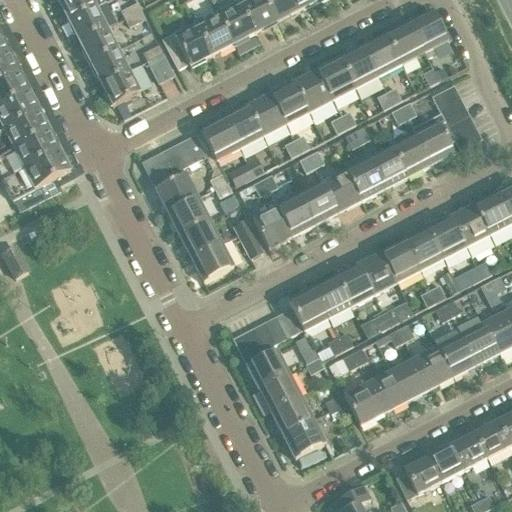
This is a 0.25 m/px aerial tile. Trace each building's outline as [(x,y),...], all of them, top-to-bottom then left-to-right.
[(63,0),(56,4),(67,25),(95,11),(104,6),(100,0),(63,0)] [(253,39),(274,28),(260,0),(259,0),(239,11),(253,39)] [(260,0),(274,28),(296,16),(287,0),(260,0)] [(315,0),(287,0),(296,16),(318,5),(315,0)] [(236,5),(215,16),(217,22),(232,50),(253,39),(239,11),(236,5)] [(95,11),(67,25),(78,47),(106,33),(115,28),(104,6),(95,11)] [(125,23),(141,14),(137,6),(121,15),(125,23)] [(129,32),(145,23),(141,14),(125,23),(129,32)] [(436,58),(433,53),(447,46),(432,16),(408,28),(424,58),(427,63),(436,58)] [(205,28),(203,24),(201,20),(193,25),(194,27),(193,27),(210,61),(232,50),(217,22),(205,28)] [(189,72),(210,61),(193,27),(173,38),(172,38),(161,43),(177,74),(187,68),(189,72)] [(401,70),(424,58),(408,28),(385,40),(401,70)] [(89,68),(116,54),(106,33),(78,47),(89,68)] [(377,82),(401,70),(385,40),(362,52),(377,82)] [(147,65),(162,57),(158,50),(143,57),(147,65)] [(354,94),(377,82),(362,52),(339,64),(354,94)] [(100,90),(127,75),(116,54),(89,68),(100,90)] [(158,87),(173,80),(162,57),(147,65),(158,87)] [(0,87),(18,78),(8,58),(0,62),(0,87)] [(331,106),(354,94),(339,64),(316,76),(331,106)] [(443,72),(433,76),(438,86),(447,81),(443,72)] [(429,90),(438,86),(432,73),(423,78),(429,90)] [(111,112),(139,97),(127,75),(100,90),(111,112)] [(308,118),(331,106),(316,76),(292,88),(308,118)] [(0,112),(28,98),(18,78),(0,87),(0,112)] [(285,129),(308,118),(292,88),(269,100),(285,129)] [(453,90),(431,101),(437,112),(459,101),(453,90)] [(392,110),(402,105),(395,92),(385,97),(392,110)] [(383,115),(392,110),(385,97),(376,102),(383,115)] [(0,137),(38,117),(28,98),(0,112),(0,137)] [(262,141),(285,129),(269,100),(246,112),(262,141)] [(459,101),(437,112),(440,118),(443,123),(464,112),(459,101)] [(406,125),(416,120),(410,108),(400,113),(406,125)] [(238,153),(262,141),(246,112),(223,124),(238,153)] [(464,112),(443,123),(448,133),(470,122),(464,112)] [(397,129),(406,125),(400,113),(391,117),(397,129)] [(346,134),(355,129),(349,116),(339,121),(346,134)] [(0,162),(49,137),(38,117),(0,137),(0,162)] [(454,144),(448,133),(443,123),(440,118),(411,133),(415,140),(414,140),(430,170),(454,158),(448,147),(454,144)] [(337,138),(346,134),(339,121),(330,125),(337,138)] [(470,122),(448,133),(454,144),(475,133),(470,122)] [(214,166),(238,153),(223,124),(199,136),(199,137),(210,158),(214,166)] [(361,149),(370,144),(364,131),(354,136),(361,149)] [(475,133),(454,144),(459,155),(481,144),(475,133)] [(351,153),(361,149),(354,136),(345,141),(351,153)] [(0,183),(1,187),(59,157),(49,137),(0,162),(0,183)] [(195,166),(210,158),(199,137),(183,145),(195,166)] [(299,158),(309,153),(303,140),(293,145),(299,158)] [(407,182),(430,170),(414,140),(391,152),(407,182)] [(183,145),(173,150),(184,172),(195,166),(183,145)] [(291,162),(299,158),(293,145),(284,149),(291,162)] [(173,150),(162,156),(173,178),(182,173),(184,172),(173,150)] [(391,152),(378,159),(373,151),(364,155),(369,164),(384,194),(407,182),(391,152)] [(314,173),(324,168),(317,155),(308,160),(314,173)] [(162,156),(151,161),(163,183),(173,178),(162,156)] [(55,184),(69,177),(59,157),(1,187),(12,206),(18,217),(60,195),(55,184)] [(305,178),(314,173),(308,160),(299,165),(305,178)] [(142,167),(140,167),(152,189),(153,188),(163,183),(151,161),(142,167)] [(246,169),(253,182),(263,176),(256,164),(246,169)] [(361,206),(384,194),(369,164),(345,176),(361,206)] [(235,191),(253,182),(246,169),(229,178),(235,191)] [(163,183),(153,188),(156,193),(185,178),(182,173),(173,178),(163,183)] [(338,218),(361,206),(345,176),(322,188),(338,218)] [(214,193),(227,186),(222,177),(209,184),(214,193)] [(166,218),(197,202),(185,178),(156,193),(154,194),(166,218)] [(268,197),(278,192),(271,179),(261,184),(268,197)] [(259,202),(268,197),(261,184),(252,189),(259,202)] [(219,203),(232,196),(227,186),(214,193),(219,203)] [(315,230),(338,218),(322,188),(299,200),(315,230)] [(511,190),(496,199),(511,228),(511,190)] [(490,241),(511,229),(511,228),(496,199),(474,211),(490,241)] [(299,200),(285,207),(282,200),(272,205),(291,242),(315,230),(299,200)] [(178,241),(209,225),(197,202),(166,218),(178,241)] [(268,254),(291,242),(272,205),(263,210),(267,217),(253,224),(268,254)] [(466,253),(490,241),(474,211),(451,223),(466,253)] [(443,265),(466,253),(451,223),(427,235),(443,265)] [(238,239),(250,233),(246,224),(233,230),(238,239)] [(190,265),(221,248),(209,225),(178,241),(190,265)] [(250,263),(263,257),(250,233),(238,239),(250,263)] [(420,277),(443,265),(427,235),(404,247),(420,277)] [(397,289),(420,277),(404,247),(381,258),(397,289)] [(202,288),(233,272),(221,248),(190,265),(202,288)] [(17,282),(30,275),(18,251),(5,257),(17,282)] [(374,301),(397,289),(381,258),(358,271),(374,301)] [(482,283),(491,278),(485,266),(476,270),(482,283)] [(473,288),(482,283),(476,270),(466,275),(473,288)] [(351,313),(374,301),(358,271),(335,283),(351,313)] [(500,281),(490,286),(497,298),(506,293),(500,281)] [(328,324),(351,313),(335,283),(312,294),(328,324)] [(490,286),(481,291),(487,303),(497,298),(490,286)] [(436,307),(445,302),(439,289),(429,294),(436,307)] [(304,337),(328,324),(312,294),(288,307),(292,314),(275,322),(286,344),(303,335),(304,337)] [(426,312),(436,307),(429,294),(420,299),(426,312)] [(453,305),(445,309),(451,322),(460,317),(453,305)] [(441,327),(451,322),(445,309),(435,315),(441,327)] [(389,331),(399,326),(392,313),(383,318),(389,331)] [(511,328),(506,317),(483,329),(499,359),(511,352),(511,328)] [(380,335),(389,331),(383,318),(374,323),(380,335)] [(275,349),(286,344),(275,322),(264,328),(275,349)] [(264,355),(275,349),(264,328),(253,334),(264,355)] [(407,329),(398,333),(405,346),(413,342),(407,329)] [(483,329),(461,341),(476,371),(499,359),(483,329)] [(395,351),(405,346),(398,333),(388,339),(395,351)] [(254,361),(264,355),(253,334),(243,340),(254,361)] [(344,354),(353,350),(346,337),(337,342),(344,354)] [(244,366),(254,361),(243,340),(232,345),(244,366)] [(452,383),(476,371),(461,341),(437,353),(452,383)] [(334,359),(344,354),(337,342),(327,347),(334,359)] [(361,352),(351,357),(358,371),(368,366),(361,352)] [(437,353),(415,365),(430,395),(452,383),(437,353)] [(258,394),(287,379),(275,356),(246,372),(258,394)] [(351,357),(342,362),(349,375),(358,371),(351,357)] [(318,363),(305,370),(310,379),(323,372),(320,366),(318,363)] [(407,407),(430,395),(415,365),(391,377),(407,407)] [(383,419),(407,407),(391,377),(368,389),(383,419)] [(270,418),(300,402),(287,379),(258,394),(270,418)] [(368,389),(344,401),(360,431),(383,419),(368,389)] [(330,416),(342,410),(337,400),(325,407),(330,416)] [(282,441),(312,425),(300,402),(270,418),(282,441)] [(334,425),(346,419),(342,410),(330,416),(334,425)] [(510,452),(511,451),(511,419),(497,427),(510,452)] [(295,465),(325,450),(312,425),(282,441),(295,465)] [(488,464),(510,452),(497,427),(475,439),(488,464)] [(465,476),(488,464),(475,439),(452,451),(465,476)] [(442,488),(465,476),(452,451),(429,463),(442,488)] [(408,505),(442,488),(429,463),(405,475),(406,477),(397,482),(408,505)] [(361,511),(360,509),(370,504),(363,490),(328,509),(330,511),(361,511)] [(483,511),(491,511),(494,511),(488,500),(480,505),(483,511)]
